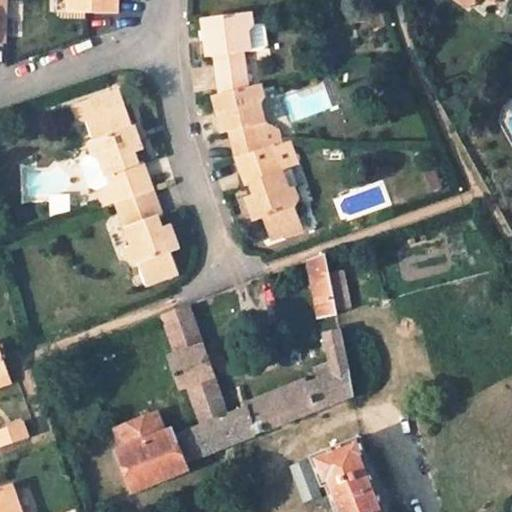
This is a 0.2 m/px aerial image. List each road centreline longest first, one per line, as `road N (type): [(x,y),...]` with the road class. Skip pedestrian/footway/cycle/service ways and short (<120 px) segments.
road 1 (residential): [(234,280),(182,137),(163,38)]
road 2 (residential): [(163,38),(0,92)]
